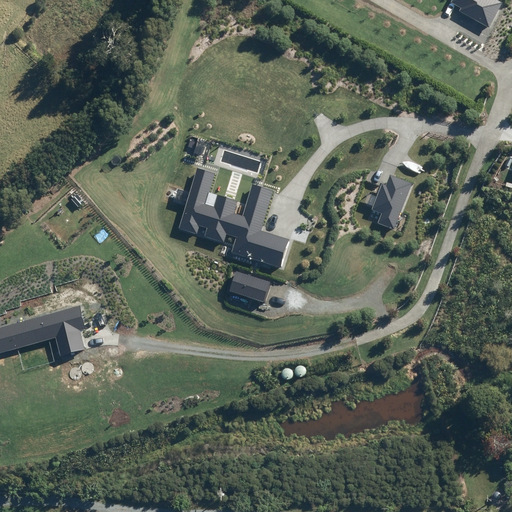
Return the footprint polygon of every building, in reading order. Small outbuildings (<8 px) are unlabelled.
[(505,5),(496,0),(455,0),(454,4),(464,9),(462,13),(492,29),(505,5)] [(242,203),(221,196),(217,209),(208,206),(219,175),(201,169),(181,229),(199,235),(201,227),(210,230),(208,238),(228,245),(231,236),(239,239),(234,254),(285,270),(294,242),(265,233),(278,193),(257,186),(246,218),(238,215),(242,203)] [(381,225),(397,231),(415,185),(392,176),(388,186),(384,185),(378,201),(373,199),(370,208),(375,210),(374,211),(384,215),(381,225)] [(241,274),(234,293),(268,305),(275,285),(241,274)] [(0,355),(59,340),(64,358),(89,351),(84,333),(90,331),(83,307),(0,329),(0,355)]
